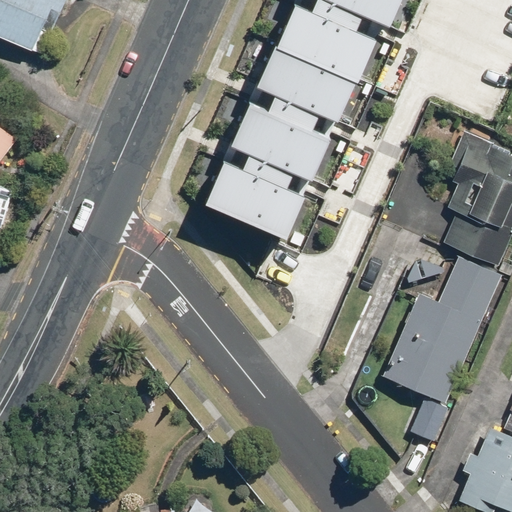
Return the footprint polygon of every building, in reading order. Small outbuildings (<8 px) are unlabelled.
[(0,0),(0,29),(48,51),(56,32),(54,31),(68,0),(0,0)] [(277,47),(358,81),(376,39),(356,31),(362,15),(325,0),(318,0),(313,13),(295,5),(277,47)] [(325,0),(362,15),(390,27),(401,0),(325,0)] [(277,47),(259,89),(340,123),(358,81),(277,47)] [(251,105),(233,147),(313,181),(331,139),(312,131),(318,116),(275,98),(269,113),(251,105)] [(0,119),(0,162),(20,137),(0,119)] [(459,205),(446,237),(501,261),(511,235),(511,145),(496,141),(496,138),(467,126),(448,173),(460,179),(451,202),(459,205)] [(243,171),(225,163),(207,205),(288,240),(306,199),(285,190),(291,175),(249,157),(243,171)] [(275,264),(294,279),(302,269),(299,267),(308,255),(293,243),(285,255),(283,253),(275,264)] [(423,287),(385,369),(448,398),(505,268),(462,248),(441,295),(423,287)] [(283,275),(267,254),(253,265),(269,286),(283,275)] [(450,403),(427,393),(413,427),(437,436),(450,403)] [(499,499),(511,504),(511,427),(493,421),(481,449),(473,446),(465,464),(473,468),(462,495),(495,508),(499,499)]
